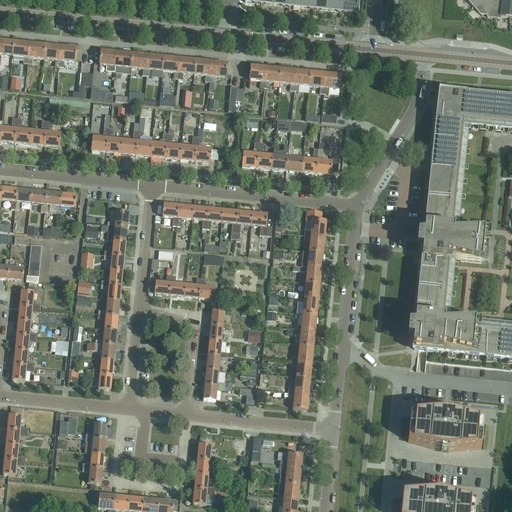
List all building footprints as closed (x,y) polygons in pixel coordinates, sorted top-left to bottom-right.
[(287,0),(287,8),(301,9),(301,0),(287,0)] [(315,11),(315,0),(301,0),(301,9),(315,11)] [(315,0),(315,11),(328,12),(329,0),(315,0)] [(329,0),(328,12),(342,13),(343,0),(329,0)] [(343,0),(342,13),(357,15),(358,0),(343,0)] [(511,0),(467,0),(480,16),(487,16),(487,19),(502,20),(502,18),(511,18),(511,0)] [(0,68),(1,63),(2,63),(2,60),(1,60),(1,57),(12,58),(14,44),(3,43),(0,42),(0,68)] [(14,44),(12,58),(24,59),(23,63),(22,62),(22,65),(27,66),(29,46),(29,45),(24,45),(14,44)] [(29,46),(27,66),(33,66),(33,64),(32,63),(33,60),(44,61),(45,47),(35,46),(29,45),(29,46)] [(45,47),(44,61),(55,62),(55,66),(53,66),(53,69),(59,69),(61,50),(61,49),(55,48),(45,47)] [(61,50),(59,69),(64,70),(65,67),(64,67),(64,63),(75,64),(77,50),(76,50),(67,49),(61,49),(61,50)] [(101,52),(99,67),(107,68),(107,74),(115,75),(117,55),(117,54),(111,54),(101,53),(101,52)] [(117,55),(115,75),(120,76),(130,77),(131,70),(132,56),(122,55),(117,54),(117,55)] [(132,56),(131,70),(142,72),(142,75),(140,75),(140,78),(146,79),(148,58),(148,57),(143,57),(132,56)] [(148,58),(146,79),(152,79),(152,76),(151,76),(151,73),(162,74),(164,59),(154,58),(148,57),(148,58)] [(164,59),(162,74),(173,75),(173,78),(172,78),(172,81),(177,82),(179,62),(179,61),(174,60),(164,59)] [(179,62),(177,82),(183,82),(183,79),(182,79),(182,76),(194,77),(195,62),(185,61),(179,61),(179,62)] [(195,62),(194,77),(205,78),(205,82),(203,81),(203,84),(209,85),(211,65),(211,64),(206,63),(195,62)] [(211,65),(209,85),(215,86),(215,82),(213,82),(214,79),(225,80),(227,65),(216,64),(211,64),(211,65)] [(251,68),(249,82),(261,83),(260,87),(259,87),(259,90),(264,90),(266,70),(259,70),(259,69),(252,68),(251,68)] [(266,70),(264,90),(269,91),(270,88),(269,88),(269,84),(280,85),(281,71),(273,70),(273,71),(266,70)] [(281,71),(280,85),(290,86),(290,90),(289,89),(288,93),(294,93),(296,73),(289,73),(289,72),(281,71)] [(296,73),(294,93),(300,94),(300,91),(299,90),(299,87),(309,88),(311,74),(303,73),(303,74),(296,73)] [(311,74),(309,88),(320,89),(320,93),(318,93),(318,95),(324,96),(326,77),(321,76),(321,75),(311,74)] [(326,77),(324,96),(339,97),(339,91),(341,77),(340,77),(332,76),(332,77),(326,77)] [(20,83),(11,82),(10,91),(19,92),(20,83)] [(101,102),(112,103),(113,95),(102,94),(101,102)] [(413,349),(413,351),(425,352),(440,354),(455,355),(470,357),(485,358),(500,360),(511,361),(511,334),(442,328),(449,258),(455,260),(460,261),(480,263),(483,238),(463,236),(451,236),(462,128),(463,123),(511,128),(511,101),(511,102),(496,100),(481,99),(466,97),(439,94),(436,125),(435,140),(433,155),(432,170),(430,185),(429,200),(427,215),(425,229),(424,244),(422,259),(421,274),(419,289),(418,304),(416,319),(415,334),(413,349)] [(159,108),(166,108),(167,97),(160,96),(159,108)] [(216,112),(217,102),(209,101),(208,111),(216,112)] [(64,126),(73,126),(73,116),(65,116),(64,126)] [(320,124),(335,126),(336,118),(321,117),(320,124)] [(329,150),(330,145),(334,145),(334,127),(317,127),(317,140),(323,140),(322,149),(329,150)] [(1,130),(0,137),(0,143),(14,145),(16,131),(1,130)] [(16,131),(14,145),(29,147),(30,133),(16,131)] [(30,133),(29,147),(44,148),(45,134),(30,133)] [(45,134),(44,148),(59,150),(59,146),(67,146),(68,137),(45,134)] [(511,134),(502,135),(502,149),(511,149),(511,134)] [(91,153),(106,155),(107,141),(108,136),(105,136),(105,141),(92,139),(91,153)] [(107,141),(106,155),(121,156),(122,142),(110,141),(110,136),(108,136),(107,141)] [(122,142),(121,156),(135,158),(137,144),(137,139),(134,139),(134,144),(122,142)] [(137,144),(135,158),(150,159),(151,145),(141,144),(142,140),(137,139),(137,144)] [(151,145),(150,159),(164,161),(166,147),(166,142),(162,142),(161,146),(151,145)] [(166,147),(164,161),(179,162),(181,148),(171,147),(171,143),(166,142),(166,147)] [(254,144),(253,156),(243,155),(241,168),(256,170),(258,152),(259,145),(254,144)] [(181,148),(179,162),(194,164),(195,150),(196,145),(193,145),(193,150),(181,148)] [(195,150),(194,164),(209,165),(210,161),(218,162),(219,152),(198,150),(198,145),(196,145),(195,150)] [(263,145),(259,145),(258,152),(256,170),(271,172),(273,158),(260,156),(261,152),(263,152),(263,145)] [(286,173),(287,159),(288,148),(284,147),(282,159),(273,158),(271,172),(286,173)] [(293,148),(288,148),(287,159),(286,173),(301,175),(302,161),(290,160),(290,155),(292,155),(293,148)] [(322,163),(323,151),(318,151),(317,158),(317,162),(315,176),(330,178),(331,173),(337,174),(339,159),(332,159),(332,164),(322,163)] [(302,161),(301,175),(315,176),(317,162),(302,161)] [(2,190),(1,202),(11,203),(11,211),(15,211),(17,192),(2,190)] [(17,192),(15,211),(19,212),(19,204),(30,205),(31,193),(17,192)] [(46,195),(31,193),(30,205),(41,206),(40,214),(44,214),(46,195)] [(46,195),(44,214),(48,215),(49,207),(60,208),(61,196),(46,195)] [(61,196),(60,208),(71,209),(70,217),(74,217),(76,198),(61,196)] [(173,228),(177,228),(179,208),(163,207),(162,219),(173,220),(173,228)] [(179,208),(177,228),(181,229),(181,220),(192,222),(193,210),(179,208)] [(193,210),(192,222),(203,223),(202,230),(206,231),(208,211),(193,210)] [(208,211),(206,231),(210,231),(211,223),(222,224),(223,213),(208,211)] [(236,234),(238,214),(223,213),(222,224),(233,225),(231,241),(234,242),(235,234),(236,234)] [(304,237),(323,239),(324,234),(325,234),(326,224),(320,223),(321,215),(306,213),(304,237)] [(127,230),(128,215),(116,214),(115,225),(108,224),(107,228),(127,230)] [(252,227),(253,216),(238,214),(236,234),(235,234),(234,242),(239,242),(240,226),(252,227)] [(271,239),(272,229),(266,229),(267,217),(253,216),(252,227),(260,228),(259,238),(271,239)] [(276,219),(275,233),(281,234),(283,219),(276,219)] [(107,228),(103,227),(103,231),(108,232),(107,243),(113,243),(125,244),(127,230),(107,228)] [(43,230),(42,238),(56,239),(57,230),(51,229),(51,231),(43,230)] [(84,239),(97,241),(98,230),(86,229),(84,239)] [(12,238),(0,236),(0,244),(11,245),(12,238)] [(308,253),(322,255),(323,245),(322,245),(323,239),(304,237),(299,236),(299,241),(303,241),(303,243),(306,243),(306,242),(309,242),(308,253)] [(28,240),(14,238),(13,246),(27,247),(28,240)] [(124,259),(125,244),(113,243),(112,254),(105,253),(104,257),(124,259)] [(192,262),(193,254),(186,253),(185,260),(192,262)] [(297,268),(320,270),(320,265),(321,265),(322,255),(308,253),(307,265),(304,265),(304,263),(301,263),(301,264),(296,264),(296,268),(297,268)] [(172,255),(159,254),(158,261),(172,263),(172,255)] [(83,255),(82,270),(94,271),(95,257),(83,255)] [(122,274),(124,259),(104,257),(104,261),(111,262),(110,272),(122,274)] [(0,268),(0,280),(7,281),(10,262),(5,262),(5,269),(0,268)] [(10,262),(7,281),(22,283),(24,271),(13,270),(13,262),(10,262)] [(306,273),(305,285),(319,287),(320,276),(319,276),(320,270),(297,268),(296,272),(300,273),(300,274),(303,274),(303,273),(306,273)] [(121,289),(122,274),(110,272),(109,284),(102,283),(101,287),(121,289)] [(185,288),(183,299),(198,301),(201,276),(201,275),(197,275),(195,289),(185,288)] [(201,276),(198,301),(213,302),(214,291),(203,290),(205,277),(201,276)] [(168,298),(171,278),(167,278),(166,286),(155,285),(154,296),(168,298)] [(171,278),(168,298),(183,299),(185,288),(173,287),(174,279),(171,278)] [(78,295),(91,297),(92,286),(80,284),(78,295)] [(298,294),(297,300),(317,302),(317,297),(318,297),(319,287),(305,285),(304,296),(301,296),(301,295),(298,294)] [(119,303),(121,289),(101,287),(101,291),(108,291),(107,302),(119,303)] [(19,308),(39,311),(39,306),(32,306),(33,294),(21,293),(19,308)] [(317,302),(297,300),(290,299),(289,304),(297,305),(297,306),(300,306),(300,305),(303,305),(301,316),(316,318),(317,308),(316,308),(317,302)] [(118,318),(119,303),(107,302),(106,313),(99,312),(98,316),(118,318)] [(18,323),(30,324),(31,313),(39,314),(39,311),(19,308),(18,323)] [(211,327),(235,330),(238,330),(238,326),(231,325),(231,326),(223,325),(224,314),(212,313),(211,327)] [(276,314),(268,313),(267,323),(276,324),(276,314)] [(116,333),(118,318),(98,316),(98,320),(105,321),(104,332),(116,333)] [(316,318),(301,316),(300,328),(297,327),(298,326),(295,326),(294,331),(313,333),(314,328),(315,328),(316,318)] [(16,338),(36,340),(36,336),(29,335),(30,324),(18,323),(16,338)] [(209,342),(221,343),(222,333),(235,334),(235,330),(211,327),(209,342)] [(73,329),(73,343),(81,344),(81,330),(73,329)] [(313,333),(294,331),(293,337),(296,338),(296,336),(299,337),(298,347),(313,349),(314,339),(313,339),(313,333)] [(115,348),(116,333),(104,332),(103,343),(96,342),(95,346),(115,348)] [(246,344),(258,345),(259,334),(247,333),(246,344)] [(60,354),(62,339),(50,337),(48,352),(60,354)] [(16,338),(15,353),(27,354),(28,343),(36,344),(36,340),(16,338)] [(208,357),(228,359),(232,360),(232,356),(220,355),(221,343),(209,342),(208,357)] [(113,363),(115,348),(95,346),(87,345),(86,352),(102,354),(101,361),(113,363)] [(313,349),(298,347),(297,359),(294,359),(294,357),(291,357),(291,363),(310,365),(311,359),(312,359),(313,349)] [(258,349),(250,348),(249,357),(257,357),(258,349)] [(13,368),(33,370),(33,366),(26,365),(27,354),(15,353),(13,368)] [(206,372),(218,373),(219,363),(228,363),(228,359),(208,357),(206,372)] [(70,367),(78,368),(79,360),(70,359),(70,367)] [(112,377),(113,363),(101,361),(100,372),(93,372),(92,375),(112,377)] [(310,365),(291,363),(290,368),(293,369),(293,368),(296,368),(295,379),(310,381),(311,371),(309,370),(310,365)] [(12,382),(24,384),(25,373),(33,373),(33,370),(13,368),(12,382)] [(503,380),(511,379),(511,368),(503,369),(503,380)] [(205,387),(224,389),(224,385),(217,384),(218,373),(206,372),(205,387)] [(110,392),(112,377),(92,375),(92,379),(99,380),(98,391),(110,392)] [(310,381),(295,379),(294,390),(291,390),(291,389),(288,388),(288,394),(307,396),(307,391),(308,391),(310,381)] [(203,402),(215,403),(216,392),(224,393),(224,389),(205,387),(203,402)] [(307,396),(288,394),(287,400),(290,400),(290,399),(293,399),(292,411),(306,413),(307,402),(306,402),(307,396)] [(408,443),(417,446),(430,450),(441,453),(441,455),(448,456),(448,453),(458,452),(481,450),(483,425),(461,418),(447,415),(443,415),(431,416),(410,418),(408,443)] [(7,432),(27,434),(27,430),(19,429),(20,419),(8,417),(7,432)] [(85,440),(105,443),(106,427),(94,426),(93,437),(86,436),(85,440)] [(5,447),(17,449),(18,437),(26,438),(27,434),(7,432),(5,447)] [(261,439),(253,439),(251,452),(259,453),(261,439)] [(91,456),(103,457),(105,443),(85,440),(84,455),(91,456)] [(4,462),(23,464),(24,460),(16,459),(17,449),(5,447),(4,462)] [(197,462),(217,464),(217,460),(209,459),(210,448),(199,447),(197,462)] [(102,471),(103,457),(91,456),(90,465),(83,464),(82,469),(102,471)] [(278,470),(300,472),(300,465),(301,465),(302,457),(287,456),(286,463),(279,463),(278,470)] [(23,467),(23,464),(4,462),(2,476),(14,478),(16,467),(23,467)] [(196,476),(207,477),(209,466),(216,467),(217,464),(197,462),(196,476)] [(102,471),(82,469),(82,473),(89,474),(88,485),(100,487),(102,471)] [(300,472),(278,470),(270,469),(270,473),(279,474),(279,476),(282,476),(283,475),(285,475),(285,478),(279,477),(278,485),(284,485),(299,487),(300,479),(299,479),(300,472)] [(196,476),(194,491),(214,493),(214,489),(206,488),(207,477),(196,476)] [(297,502),(297,495),(299,495),(299,487),(284,485),(283,496),(280,496),(281,495),(277,494),(277,500),(297,502)] [(214,493),(194,491),(193,506),(205,508),(206,496),(221,497),(221,494),(214,493)] [(400,511),(474,511),(475,506),(475,505),(439,495),(435,496),(424,497),(402,498),(402,499),(400,511)] [(99,496),(98,510),(108,511),(113,511),(115,498),(99,496)] [(113,511),(127,511),(129,499),(115,498),(113,511)] [(129,499),(127,511),(142,511),(144,501),(129,499)] [(296,508),(297,502),(277,500),(276,506),(279,506),(280,505),(282,505),(281,511),(296,511),(297,509),(296,508)] [(142,511),(157,511),(159,502),(144,501),(142,511)] [(159,502),(157,511),(172,511),(174,504),(159,502)]
